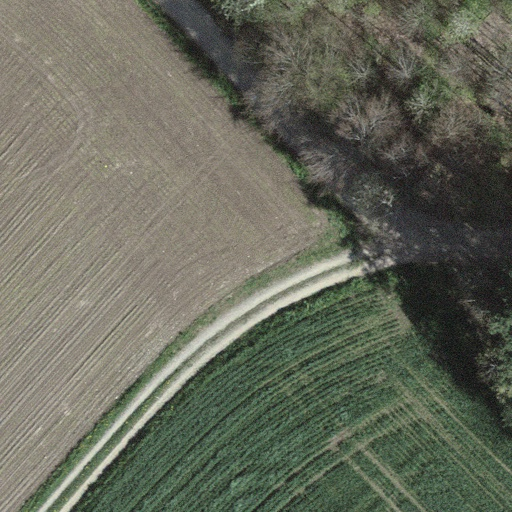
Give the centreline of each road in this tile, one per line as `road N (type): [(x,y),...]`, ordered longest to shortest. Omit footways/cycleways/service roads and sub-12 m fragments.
road 1 (track): [(422,246),(293,282),(155,370),(32,511)]
road 2 (track): [(511,244),(422,246),(307,188),(142,0)]
